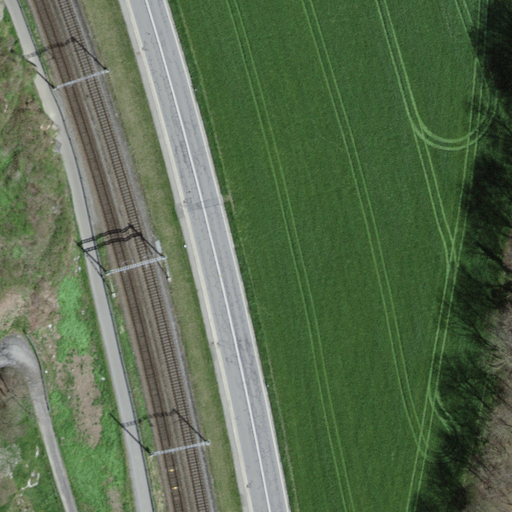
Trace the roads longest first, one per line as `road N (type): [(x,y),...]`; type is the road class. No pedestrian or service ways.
road 1 (unclassified): [(11,0),(72,174),(144,511)]
road 2 (secondary): [(146,0),(215,252),(270,511)]
